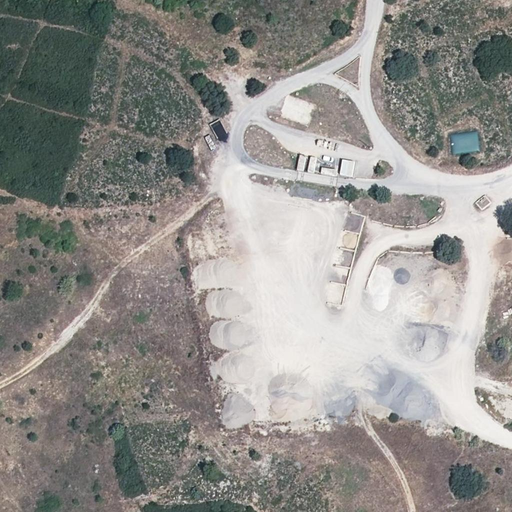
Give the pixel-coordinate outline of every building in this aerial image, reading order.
[(221,120),(211,124),(218,142),(228,139),(221,120)] [(451,134),(453,154),(480,153),(479,132),(451,134)] [(203,146),(206,159),(212,157),(209,144),(203,146)] [(306,172),(308,157),(300,156),(298,171),(306,172)] [(316,172),(318,158),(311,157),(309,171),(316,172)] [(342,161),(342,176),(355,177),(356,162),(342,161)] [(485,195),(475,203),(481,211),(492,203),(485,195)] [(328,301),(344,305),(362,215),(346,212),(328,301)]
